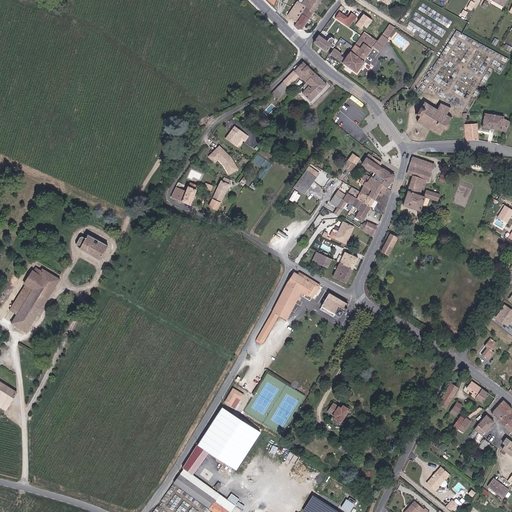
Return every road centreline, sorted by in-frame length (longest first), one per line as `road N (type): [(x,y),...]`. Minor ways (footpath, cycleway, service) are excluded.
road 1 (unclassified): [(308,52),(272,89),(210,126),(168,199),(219,218),(294,265)]
road 2 (residential): [(146,511),(294,265)]
road 3 (unclassified): [(459,360),(378,511)]
road 4 (unknown): [(245,234),(318,137),(314,98)]
road 5 (unknown): [(360,292),(340,320),(306,306),(277,353),(247,345)]
road 6 (secondary): [(407,150),(360,292)]
road 7 (secondary): [(308,52),(372,103),(407,150)]
road 8 (secondary): [(360,292),(459,360)]
